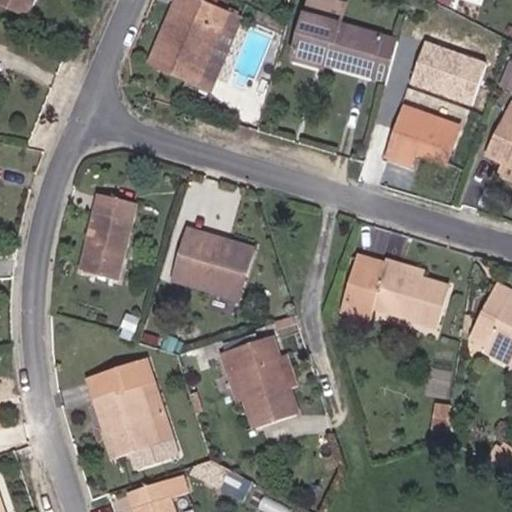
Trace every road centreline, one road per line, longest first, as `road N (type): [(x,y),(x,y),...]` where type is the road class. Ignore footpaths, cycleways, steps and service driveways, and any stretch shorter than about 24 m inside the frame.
road 1 (residential): [(511,244),(83,115)]
road 2 (residential): [(83,115),(32,270),(42,414),(73,511)]
road 3 (residential): [(129,0),(83,115)]
